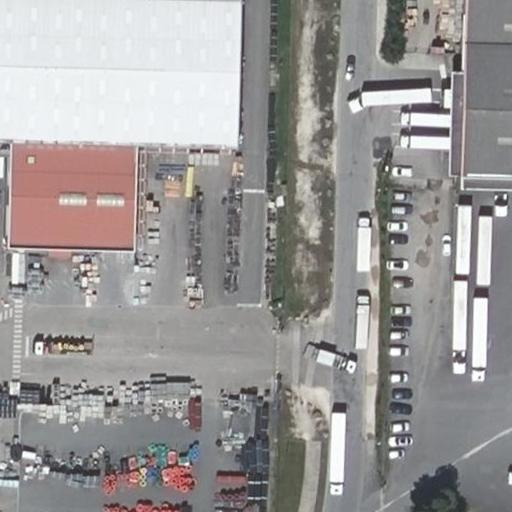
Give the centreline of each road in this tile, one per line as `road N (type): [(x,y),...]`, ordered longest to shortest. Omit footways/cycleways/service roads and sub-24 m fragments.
road 1 (unclassified): [(342,511),(364,0)]
road 2 (unknown): [(251,331),(266,0)]
road 3 (unknown): [(251,331),(0,312)]
